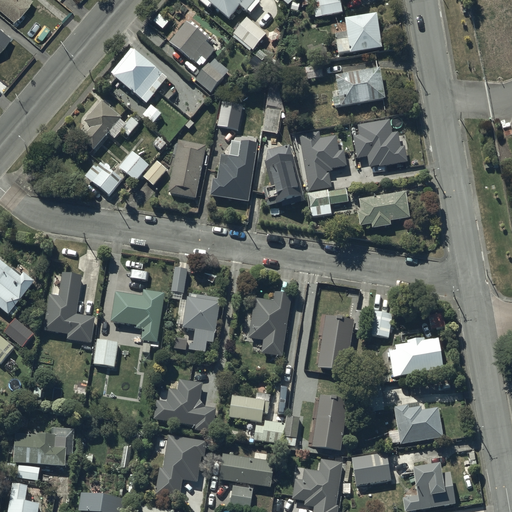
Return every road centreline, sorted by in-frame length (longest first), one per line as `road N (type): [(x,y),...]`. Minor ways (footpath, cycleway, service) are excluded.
road 1 (residential): [(0,188),(46,218),(471,284)]
road 2 (residential): [(423,0),(471,284)]
road 3 (tertiary): [(125,0),(0,147)]
road 4 (residential): [(480,324),(510,511)]
